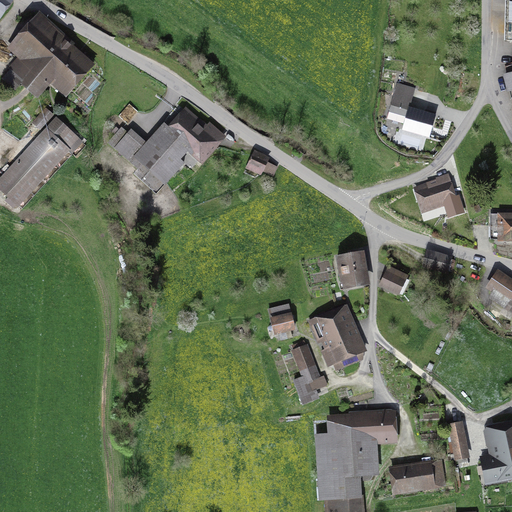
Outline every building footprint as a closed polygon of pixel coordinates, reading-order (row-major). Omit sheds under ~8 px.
[(0,0),(0,11),(4,6),(8,8),(13,2),(9,0),(7,0),(7,1),(6,0),(0,0)] [(87,66),(66,48),(68,45),(39,19),(17,45),(26,54),(3,79),(11,86),(22,82),(35,94),(51,76),(66,90),(87,66)] [(425,110),(424,114),(407,109),(410,100),(394,96),(388,116),(406,121),(404,127),(430,135),(435,117),(432,116),(433,112),(425,110)] [(40,129),(52,115),(46,109),(33,123),(40,129)] [(158,123),(162,127),(144,148),(123,128),(109,144),(138,169),(137,169),(144,176),(140,180),(153,191),(166,183),(189,157),(196,163),(221,135),(209,124),(202,131),(181,113),(171,124),(163,118),(158,123)] [(0,181),(0,188),(18,204),(68,150),(58,141),(69,130),(57,119),(0,181)] [(266,162),(255,157),(250,169),(261,174),(262,171),(265,164),(266,162)] [(273,176),(276,169),(265,164),(262,171),(273,176)] [(418,188),(424,208),(444,202),(448,216),(463,211),(458,197),(455,198),(448,176),(437,180),(439,186),(430,189),(429,184),(418,188)] [(511,217),(491,217),(491,239),(511,239),(511,217)] [(446,270),(449,259),(429,253),(426,265),(446,270)] [(360,254),(337,258),(342,287),(365,283),(360,254)] [(403,282),(387,274),(382,284),(398,292),(403,282)] [(511,310),(511,283),(498,274),(489,287),(510,301),(506,307),(511,310)] [(271,320),(273,320),(276,332),(284,330),(285,336),(291,334),(290,329),(292,328),(289,316),(291,315),(289,304),(269,309),(271,320)] [(361,351),(343,311),(311,324),(316,335),(324,332),(330,348),(325,350),(331,363),(361,351)] [(293,380),(302,404),(314,400),(309,388),(308,383),(318,379),(304,342),(292,346),(300,368),(299,368),(302,377),(293,380)] [(360,475),(369,474),(369,466),(372,466),(370,437),(393,436),(392,416),(330,419),(331,435),(318,436),(321,497),(324,497),(340,496),(340,492),(361,491),(360,475)] [(488,480),(511,475),(509,462),(511,462),(510,453),(505,427),(490,429),(496,458),(485,461),(488,480)] [(464,463),(461,441),(447,443),(451,465),(464,463)] [(442,454),(430,455),(432,463),(443,461),(442,454)] [(395,490),(439,483),(436,465),(392,472),(395,490)] [(324,511),(362,511),(361,491),(340,492),(340,496),(324,497),(324,511)]
